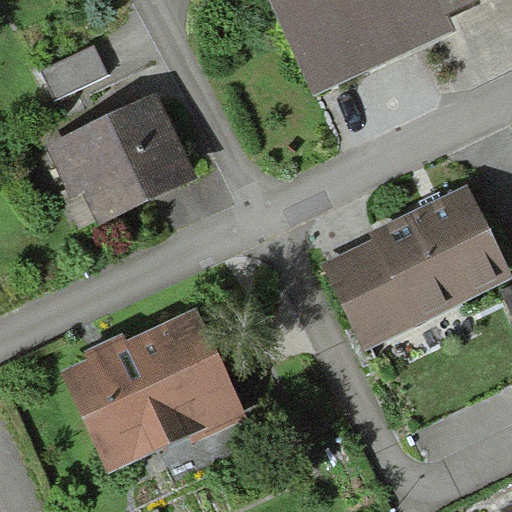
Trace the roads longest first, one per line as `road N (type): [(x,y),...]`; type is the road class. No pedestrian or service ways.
road 1 (residential): [(0,345),(260,223)]
road 2 (residential): [(260,223),(511,103)]
road 3 (residential): [(260,223),(150,0)]
